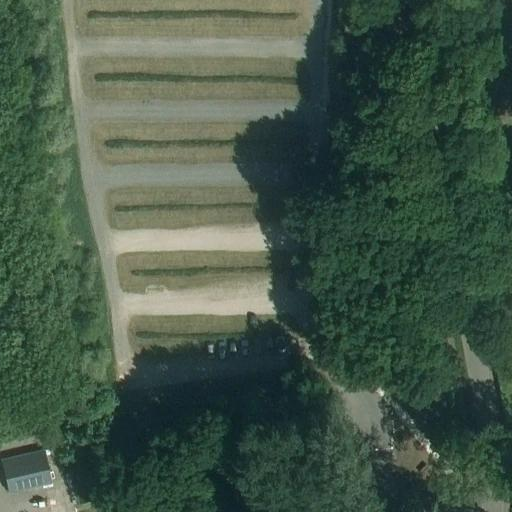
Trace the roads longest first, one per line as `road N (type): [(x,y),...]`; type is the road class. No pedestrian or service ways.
road 1 (tertiary): [(493,511),(484,405),(428,136),(418,0)]
road 2 (unknown): [(346,364),(320,281),(334,0)]
road 3 (unknown): [(346,364),(280,350),(186,370)]
